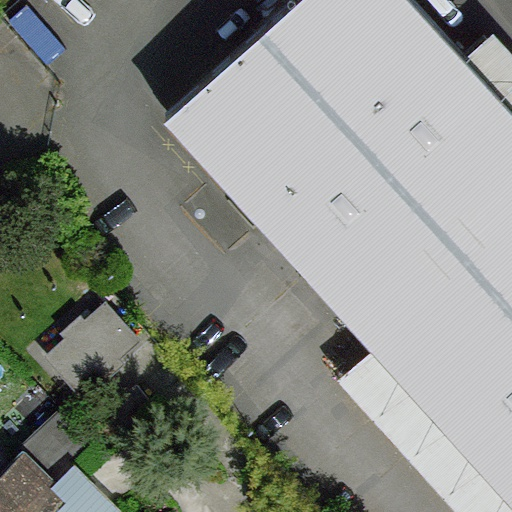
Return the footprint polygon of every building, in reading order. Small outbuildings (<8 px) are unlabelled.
[(511,106),(460,49),(416,0),(270,0),(155,104),(370,344),(511,501),(511,106)] [(460,49),(511,106),(511,46),(490,21),(460,49)] [(141,333),(106,295),(86,313),(81,308),(61,326),(65,331),(44,350),(80,389),(101,370),(107,376),(127,358),(121,352),(141,333)] [(462,511),(511,511),(511,501),(370,344),(337,373),(462,511)] [(0,468),(0,511),(41,511),(38,509),(61,485),(54,478),(95,436),(99,441),(153,401),(138,379),(85,420),(64,400),(15,446),(20,451),(1,469),(0,468)]
